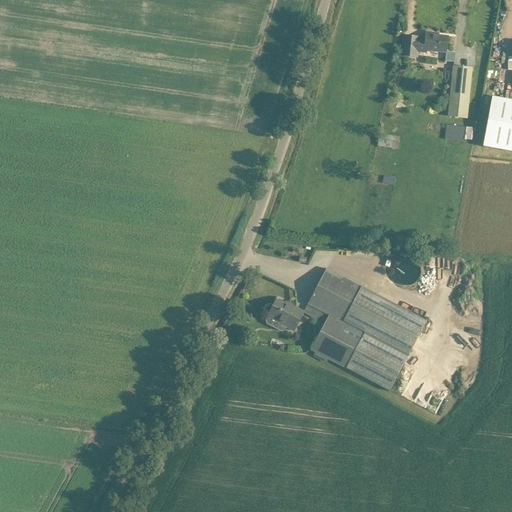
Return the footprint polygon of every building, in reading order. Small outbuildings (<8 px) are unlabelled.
[(404,36),(403,46),(402,56),(416,58),(417,52),(424,53),(424,50),(446,52),(447,47),(448,37),(433,36),(433,34),(426,33),(425,40),(419,39),(419,38),(404,36)] [(453,62),(454,53),(446,52),(445,62),(453,62)] [(466,118),(470,80),(471,68),(452,66),(447,116),(466,118)] [(511,152),(511,100),(492,97),(482,147),(511,152)] [(466,127),(446,125),(444,140),(464,142),(466,127)] [(379,139),(378,146),(398,149),(399,143),(379,139)] [(395,178),(384,176),(382,183),(394,186),(395,178)] [(420,274),(421,272),(420,269),(419,267),(418,264),(416,262),(414,261),(411,259),(409,259),(406,259),(404,259),(401,260),(399,261),(397,263),(395,265),(394,268),(394,273),(394,275),(395,278),(397,280),(398,282),(400,283),(403,285),(406,285),(408,285),(413,284),(415,283),(417,281),(418,279),(420,277),(420,274)] [(326,269),(308,305),(319,311),(315,319),(324,324),(310,350),(389,392),(426,321),(362,287),(335,273),(326,269)] [(294,331),(303,314),(304,312),(299,310),(290,305),(289,307),(276,300),(267,317),(266,321),(266,324),(281,331),(284,331),(286,327),(294,331)] [(233,325),(233,333),(241,333),(241,325),(233,325)]
